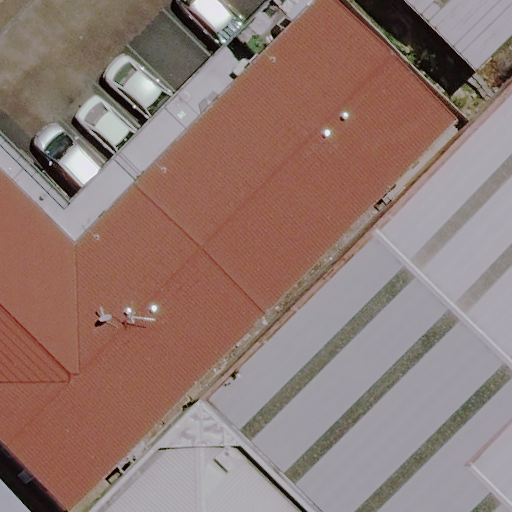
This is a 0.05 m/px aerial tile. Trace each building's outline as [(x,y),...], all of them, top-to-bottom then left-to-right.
[(511,0),(302,0),(428,121),(455,98),(511,36),(511,0)] [(0,511),(53,511),(120,444),(407,146),(266,11),(0,285),(0,511)] [(511,36),(455,98),(511,152),(511,36)] [(511,385),(511,152),(455,98),(428,121),(407,146),(120,444),(191,511),(511,511),(511,397),(506,392),(511,385)] [(191,511),(120,444),(53,511),(191,511)]
